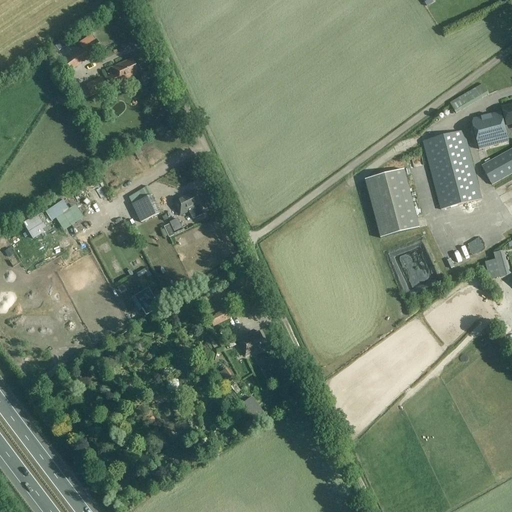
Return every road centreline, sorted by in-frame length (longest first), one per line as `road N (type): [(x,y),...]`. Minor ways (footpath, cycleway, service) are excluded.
road 1 (track): [(511,48),(248,242)]
road 2 (track): [(248,242),(372,511)]
road 3 (track): [(136,0),(248,242)]
road 4 (motorway): [(80,511),(0,404)]
